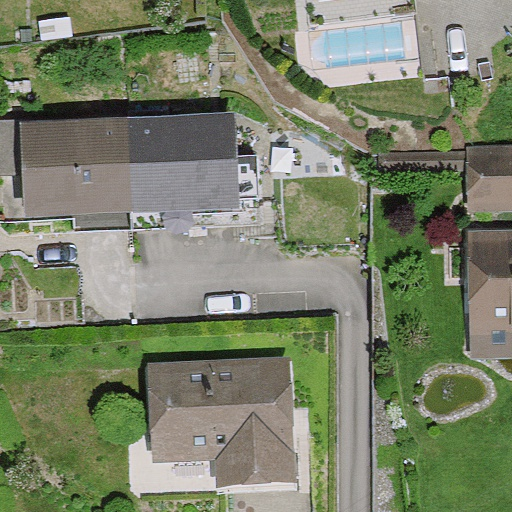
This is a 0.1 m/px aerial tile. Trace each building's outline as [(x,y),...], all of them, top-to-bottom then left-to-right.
[(226,148),(120,149),(122,249),(227,247),(226,148)] [(120,149),(14,151),(16,251),(122,249),(120,149)] [(511,170),(475,172),(477,223),(511,222),(511,170)] [(511,239),(478,238),(475,349),(511,350),(511,239)] [(293,364),(148,367),(150,465),(215,464),(216,494),(296,492),(293,364)]
